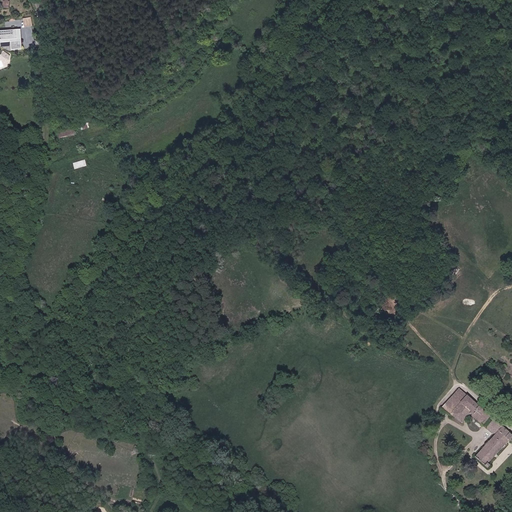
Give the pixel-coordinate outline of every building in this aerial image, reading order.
[(32,17),(25,19),(27,27),(34,25),(32,17)] [(20,29),(0,30),(0,42),(10,41),(11,49),(22,48),(20,29)] [(74,128),(59,133),(61,138),(76,132),(74,128)] [(475,387),(484,377),(468,365),(460,375),(475,387)] [(442,408),(450,414),(460,402),(472,412),(472,413),(473,415),(472,416),(482,425),(491,415),(459,388),(442,408)] [(460,402),(450,414),(462,424),(472,413),(472,412),(460,402)] [(497,433),(487,444),(475,458),(488,469),(490,466),(488,464),(510,438),(511,440),(511,433),(494,418),(486,427),(492,433),(494,432),(497,433)]
